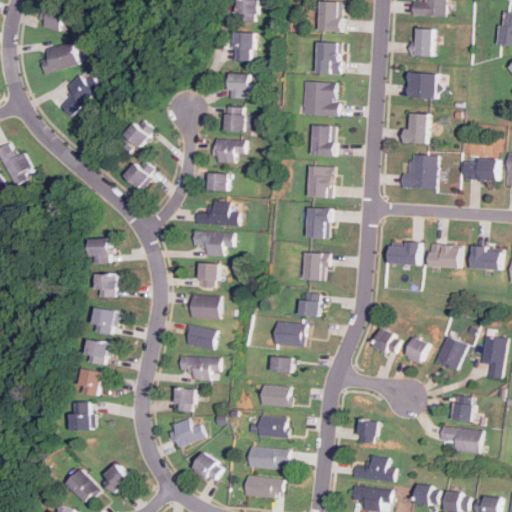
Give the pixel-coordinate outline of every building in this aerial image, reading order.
[(67,21),(74,24),(78,11),(49,0),(41,21),(64,30),(67,21)] [(260,0),(242,0),(242,20),(260,20),(260,0)] [(348,0),(325,0),(325,29),(348,29),(348,0)] [(448,15),(448,0),(416,0),(415,15),(448,15)] [(511,11),(504,11),(501,43),(511,44),(511,11)] [(436,28),(417,27),(416,54),(435,54),(436,28)] [(236,31),(236,59),(258,59),(258,31),(236,31)] [(49,72),(83,63),(78,40),(49,47),(52,58),(45,59),(49,72)] [(346,41),(322,41),(322,72),(346,72),(346,41)] [(410,71),(410,96),(438,97),(439,72),(410,71)] [(106,85),(96,74),(90,80),(84,73),(71,85),(78,92),(65,105),(74,115),(106,85)] [(234,96),(254,96),(254,73),(234,73),(234,96)] [(307,81),(307,114),(343,114),(344,81),(307,81)] [(256,130),(256,106),(228,106),(228,130),(256,130)] [(431,142),(431,113),(408,113),(408,142),(431,142)] [(156,135),(143,121),(130,133),(143,147),(156,135)] [(343,154),(343,141),(339,141),(340,124),(317,124),(317,154),(343,154)] [(248,138),(218,138),(218,161),(239,161),(239,152),(248,152),(248,138)] [(0,153),(20,185),(39,173),(26,152),(19,156),(10,142),(0,148),(0,153)] [(439,188),(440,155),(414,153),(413,173),(405,173),(404,186),(439,188)] [(501,158),(468,158),(468,179),(501,179),(501,158)] [(145,189),(157,175),(141,160),(129,174),(145,189)] [(338,165),(314,165),(314,196),(338,196),(338,165)] [(0,173),(0,203),(15,194),(0,173)] [(209,189),(233,189),(233,173),(209,173),(209,189)] [(240,224),(241,213),(235,213),(235,202),(216,201),(216,210),(199,210),(198,223),(240,224)] [(336,236),(336,207),(312,207),(312,236),(336,236)] [(227,255),(228,245),(235,245),(235,231),(197,230),(197,245),(207,245),(207,254),(227,255)] [(117,262),(117,238),(99,238),(99,262),(117,262)] [(408,246),(391,246),(391,264),(423,264),(423,241),(408,241),(408,246)] [(431,264),(463,267),(465,246),(433,243),(431,264)] [(473,267),(505,269),(505,248),(474,247),(473,267)] [(309,279),(330,279),(330,252),(309,252),(309,279)] [(223,286),(223,262),(201,262),(201,286),(223,286)] [(97,272),(97,295),(118,295),(118,272),(97,272)] [(224,294),(196,294),(195,317),(224,317),(224,294)] [(326,315),(327,300),(307,298),(305,313),(326,315)] [(95,328),(114,332),(119,308),(100,304),(95,328)] [(309,322),(280,322),(280,344),(309,344),(309,322)] [(217,348),(220,329),(192,325),(189,344),(217,348)] [(375,345),(393,353),(401,334),(383,326),(375,345)] [(470,345),(450,335),(437,359),(458,370),(470,345)] [(490,377),(504,378),(509,338),(486,335),(483,362),(492,363),(490,377)] [(107,362),(111,339),(90,336),(86,359),(107,362)] [(424,363),(432,343),(415,336),(407,356),(424,363)] [(196,379),(213,380),(214,370),(222,370),(223,357),(184,355),(183,372),(197,373),(196,379)] [(299,371),(300,357),(278,355),(277,370),(299,371)] [(107,370),(86,366),(81,388),(102,393),(107,370)] [(296,404),(296,385),(267,385),(267,404),(296,404)] [(199,388),(180,388),(180,410),(199,410),(199,388)] [(100,429),(100,401),(78,401),(78,429),(100,429)] [(454,419),(474,421),(476,404),(456,402),(454,419)] [(263,415),(263,436),(293,437),(294,416),(263,415)] [(378,443),(381,421),(360,418),(358,440),(378,443)] [(195,425),(194,419),(177,421),(178,442),(207,439),(205,424),(195,425)] [(483,452),(484,428),(444,426),(443,438),(455,439),(454,450),(483,452)] [(295,447),(254,446),(253,466),(294,467),(295,447)] [(198,467),(218,479),(228,462),(208,451),(198,467)] [(398,468),(390,467),(391,458),(371,455),(370,467),(357,466),(356,476),(397,481),(398,468)] [(137,477),(125,463),(107,479),(120,493),(137,477)] [(105,488),(85,468),(71,482),(91,502),(105,488)] [(280,491),(288,492),(289,478),(251,474),(249,494),(279,497),(280,491)] [(416,502),(439,505),(442,487),(419,484),(416,502)] [(394,489),(356,485),(355,499),(366,500),(366,509),(392,511),(394,489)] [(471,511),(473,493),(449,490),(447,509),(471,511)] [(502,511),(505,497),(484,495),(482,511),(502,511)]
